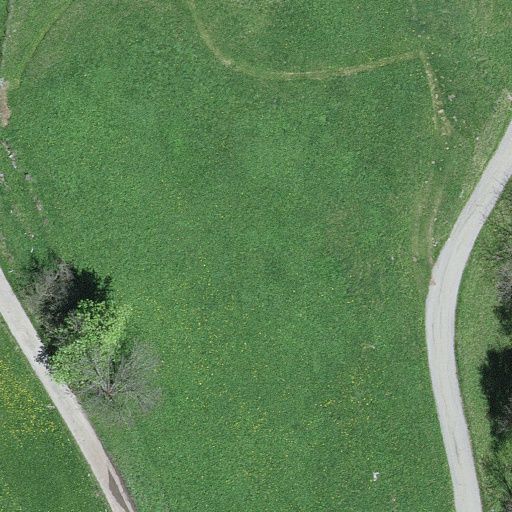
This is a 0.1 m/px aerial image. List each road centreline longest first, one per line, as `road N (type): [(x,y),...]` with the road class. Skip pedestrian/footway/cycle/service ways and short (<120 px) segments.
road 1 (unclassified): [(511,173),(442,323),(466,511)]
road 2 (unclassified): [(116,511),(0,278)]
